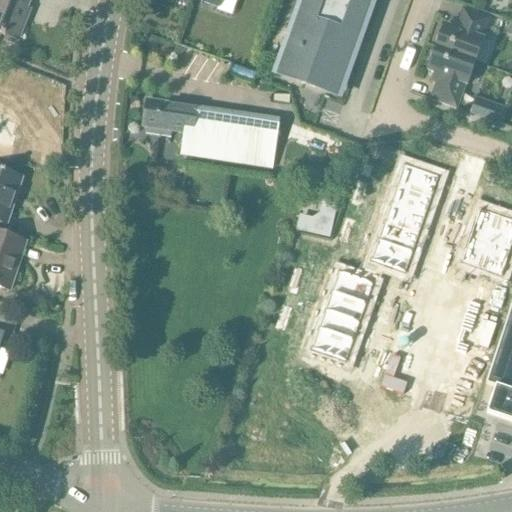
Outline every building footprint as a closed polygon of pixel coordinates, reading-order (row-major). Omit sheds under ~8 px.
[(0,0),(0,34),(18,42),(25,24),(21,23),(30,0),(0,0)] [(192,0),(217,9),(220,0),(192,0)] [(293,54),(286,74),(290,77),(295,81),(300,83),(305,86),(310,88),(316,89),(321,90),(327,90),(332,90),(340,70),(346,73),(351,59),(344,56),(350,38),(358,41),(372,0),(304,0),(286,51),(293,54)] [(483,42),(491,22),(464,13),(459,27),(460,27),(458,33),(446,29),(442,38),(439,39),(436,42),(436,46),(438,50),(437,52),(476,66),(485,42),(483,42)] [(468,89),(476,66),(437,52),(437,54),(433,55),(431,58),(430,62),(432,66),(429,75),(441,80),(439,86),(438,85),(432,103),(458,113),(467,89),(468,89)] [(0,157),(10,161),(16,145),(18,145),(19,141),(15,140),(17,134),(21,135),(28,112),(13,107),(17,96),(3,92),(0,100),(0,157)] [(475,100),(470,116),(486,122),(491,107),(492,106),(475,100)] [(182,159),(272,173),(279,124),(149,104),(145,130),(148,131),(147,137),(172,141),(173,135),(185,137),(182,159)] [(353,167),(356,158),(348,156),(345,164),(353,167)] [(364,164),(360,176),(369,179),(373,168),(364,164)] [(403,168),(397,186),(433,199),(439,180),(439,179),(404,167),(403,168)] [(0,223),(8,227),(23,181),(0,173),(0,223)] [(358,182),(354,194),(363,197),(367,186),(358,182)] [(397,186),(390,206),(426,218),(433,199),(397,186)] [(354,194),(350,205),(359,208),(363,197),(354,194)] [(321,217),(313,223),(300,220),(297,232),(329,238),(335,207),(323,205),(321,217)] [(390,206),(383,225),(419,238),(426,218),(390,206)] [(463,226),(460,235),(491,245),(500,218),(479,211),(473,230),(463,226)] [(511,222),(500,218),(491,245),(511,252),(511,222)] [(346,219),(342,230),(351,234),(355,222),(346,219)] [(383,225),(377,245),(412,257),(419,238),(383,225)] [(342,230),(338,242),(347,245),(351,234),(342,230)] [(0,288),(10,292),(16,276),(12,275),(23,243),(0,235),(0,288)] [(460,235),(457,244),(467,247),(461,265),(481,272),(491,245),(460,235)] [(377,245),(370,264),(405,276),(412,257),(377,245)] [(511,252),(491,245),(481,272),(502,280),(508,261),(511,262),(511,252)] [(294,270),(290,281),(300,284),(303,273),(294,270)] [(338,274),(331,294),(367,306),(374,286),(338,274)] [(290,281),(287,293),(296,296),(300,284),(290,281)] [(316,291),(310,308),(324,313),(360,326),(367,306),(331,294),(330,296),(316,291)] [(511,305),(486,386),(495,389),(487,415),(511,423),(511,305)] [(282,306),(278,318),(288,321),(292,309),(282,306)] [(324,313),(317,333),(353,346),(360,326),(324,313)] [(278,318),(275,329),(284,332),(288,321),(278,318)] [(317,333),(310,353),(346,365),(353,346),(317,333)] [(362,408),(347,454),(379,465),(394,418),(362,408)]
